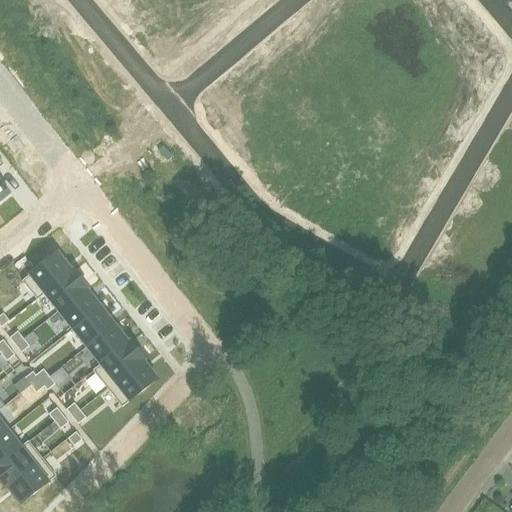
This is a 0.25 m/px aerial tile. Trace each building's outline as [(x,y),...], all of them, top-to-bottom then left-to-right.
[(125,0),(151,30),(162,21),(176,37),(181,33),(183,35),(197,23),(178,0),(125,0)] [(178,0),(197,23),(212,10),(210,8),(215,4),(212,0),(178,0)] [(379,0),(380,1),(381,0),(404,0),(405,0),(402,2),(408,9),(396,20),(407,33),(433,11),(423,0),(379,0)] [(273,136),(250,156),(282,195),(293,185),(296,189),(312,198),(327,173),(309,163),(301,169),(273,136)] [(0,201),(10,194),(0,181),(0,168),(3,166),(0,161),(0,201)] [(57,254),(22,282),(37,301),(44,295),(44,294),(71,272),(57,254)] [(71,272),(44,294),(44,295),(58,313),(86,291),(88,289),(73,270),(71,272)] [(86,291),(58,313),(72,330),(100,308),(86,291)] [(100,308),(72,330),(86,348),(114,326),(100,308)] [(3,314),(0,316),(0,327),(1,328),(9,322),(3,314)] [(114,326),(86,348),(100,365),(128,343),(114,326)] [(17,332),(9,339),(15,346),(23,340),(17,332)] [(23,340),(15,346),(21,353),(29,347),(23,340)] [(3,341),(0,342),(0,353),(0,355),(9,348),(3,341)] [(100,365),(93,371),(108,390),(143,362),(145,361),(130,342),(128,343),(100,365)] [(9,348),(0,355),(6,362),(14,356),(9,348)] [(143,362),(108,390),(122,408),(157,380),(143,362)] [(43,370),(35,376),(38,380),(41,384),(49,377),(43,370)] [(33,373),(24,379),(30,387),(38,380),(35,376),(33,373)] [(49,377),(41,384),(44,388),(47,391),(55,385),(49,377)] [(38,380),(30,387),(36,394),(44,388),(41,384),(38,380)] [(74,404),(66,410),(72,418),(80,411),(74,404)] [(56,408),(48,415),(54,422),(62,416),(56,408)] [(80,411),(72,418),(78,425),(86,419),(80,411)] [(62,416),(54,422),(60,430),(68,423),(62,416)] [(8,431),(0,437),(0,464),(21,448),(8,431)] [(75,433),(68,439),(74,447),(81,441),(75,433)] [(0,464),(0,483),(5,489),(7,488),(42,460),(28,442),(21,448),(0,464)] [(42,460),(7,488),(20,505),(56,477),(42,460)]
